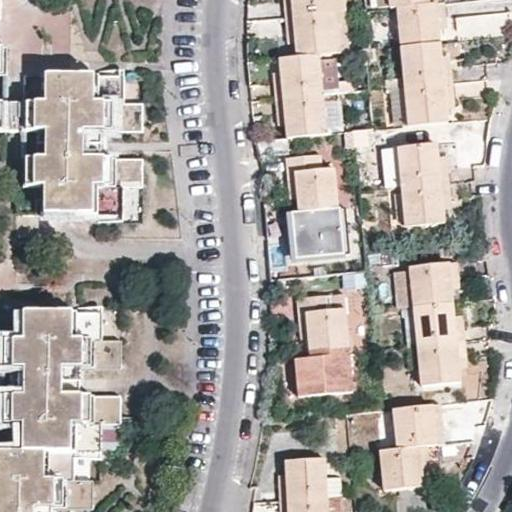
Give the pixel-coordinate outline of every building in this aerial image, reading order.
[(314,18),(335,15),(333,0),(288,0),(290,20),(314,18)] [(333,0),(335,15),(348,14),(346,0),(333,0)] [(376,0),(377,11),(395,9),(393,0),(376,0)] [(393,0),(395,9),(401,9),(440,5),(440,0),(393,0)] [(401,9),(405,47),(445,42),(443,22),(448,21),(447,4),(440,5),(401,9)] [(335,15),(339,53),(352,52),(348,14),(335,15)] [(321,55),(339,53),(335,15),(314,18),(290,20),(292,38),(299,37),(301,58),(321,55)] [(369,27),(370,43),(398,41),(397,26),(369,27)] [(0,72),(6,72),(6,42),(0,41),(0,128),(43,129),(51,129),(50,157),(42,157),(27,157),(26,184),(28,185),(43,186),(43,212),(100,214),(126,215),(126,189),(143,189),(143,161),(104,160),(105,131),(144,132),(144,104),(127,103),(128,78),(46,76),(44,101),(0,99),(0,72)] [(409,85),(455,81),(453,61),(446,62),(445,42),(405,47),(409,85)] [(278,99),(325,94),(321,55),(301,58),(282,60),(284,79),(276,80),(278,99)] [(413,126),(452,122),(450,102),(457,101),(455,81),(409,85),(413,126)] [(329,134),(325,94),(278,99),(280,119),(288,118),(290,138),(329,134)] [(43,129),(42,157),(50,157),(51,129),(43,129)] [(405,186),(449,181),(447,162),(441,162),(438,144),(402,147),(405,186)] [(339,209),(335,171),(322,172),(321,157),(285,160),(289,195),(297,195),(299,213),(339,209)] [(452,202),(449,181),(405,186),(410,227),(445,224),(446,223),(445,202),(452,202)] [(36,232),(37,213),(14,212),(14,230),(14,231),(36,232)] [(416,306),(453,303),(451,283),(458,282),(457,264),(412,267),(416,306)] [(342,271),(343,287),(361,286),(360,270),(342,271)] [(344,291),(331,292),(296,295),(299,330),(308,330),(310,348),(349,345),(344,291)] [(455,324),(453,303),(416,306),(420,346),(464,343),(462,323),(455,324)] [(75,449),(101,449),(102,424),(121,425),(121,395),(120,395),(82,394),(81,393),(81,367),(122,368),(123,339),(103,339),(104,310),(75,310),(20,308),(19,338),(0,337),(0,364),(15,366),(24,366),(24,392),(15,391),(0,390),(0,419),(18,420),(17,447),(9,447),(8,476),(0,475),(0,504),(1,504),(10,505),(9,511),(65,511),(65,505),(106,506),(107,478),(88,478),(89,455),(74,455),(75,449)] [(466,362),(464,343),(420,346),(424,385),(459,383),(460,382),(459,363),(466,362)] [(350,351),(349,345),(310,348),(311,355),(350,351)] [(350,351),(311,355),(295,356),(298,394),(353,388),(350,351)] [(15,366),(15,391),(24,392),(24,366),(15,366)] [(436,405),(398,408),(401,448),(430,445),(446,443),(445,424),(438,424),(436,405)] [(401,448),(398,408),(379,410),(383,449),(401,448)] [(401,448),(383,449),(387,488),(425,485),(424,466),(426,464),(430,464),(432,463),(430,445),(401,448)] [(281,499),(331,494),(329,475),(327,455),(290,458),(291,478),(279,479),(281,499)] [(344,492),(343,474),(329,475),(331,494),(344,492)] [(332,511),(331,494),(281,499),(281,511),(332,511)] [(427,511),(430,511),(428,497),(415,498),(416,511),(427,511)]
